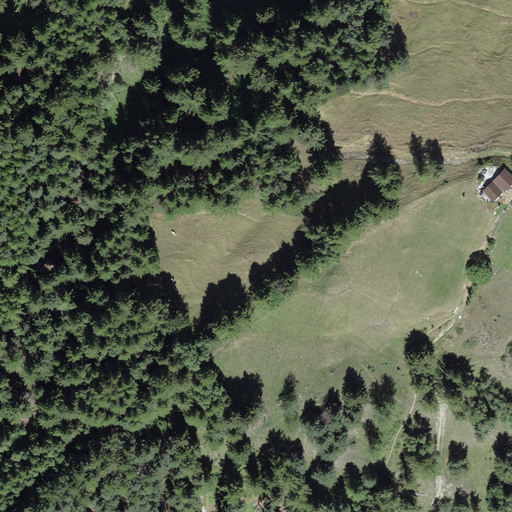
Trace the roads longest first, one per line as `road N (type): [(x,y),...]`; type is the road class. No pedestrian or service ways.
road 1 (track): [(437,339),(434,511)]
road 2 (track): [(511,190),(455,324),(437,339)]
